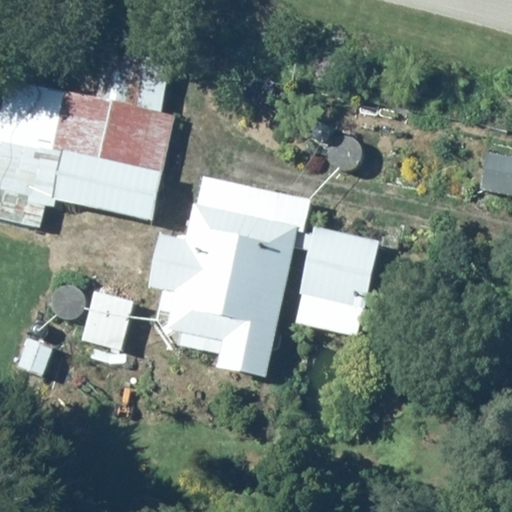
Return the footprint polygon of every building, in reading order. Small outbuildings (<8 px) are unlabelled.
[(169,70),(113,57),(109,71),(83,67),(77,91),(65,88),(54,149),(65,153),(58,197),(156,217),(176,112),(161,109),(169,70)] [(456,134),(379,122),(374,171),(450,182),(456,134)] [(365,152),(365,151),(365,150),(365,149),(365,148),(365,147),(365,146),(364,146),(364,145),(364,144),(363,143),(363,142),(362,142),(362,141),(361,141),(361,140),(360,139),(359,139),(359,138),(358,138),(358,137),(357,137),(356,136),(355,136),(354,136),(353,135),(352,135),(351,135),(350,135),(349,135),(348,135),(347,135),(346,135),(345,135),(344,136),(343,136),(342,136),(342,137),(341,137),(340,137),(340,138),(339,138),(338,139),(337,140),(336,141),(335,142),(335,143),(334,144),(334,145),(333,146),(333,147),(333,148),(333,149),(333,150),(333,151),(333,152),(333,153),(333,154),(333,155),(333,156),(333,157),(334,157),(334,158),(334,159),(335,159),(335,160),(335,161),(336,161),(336,162),(337,162),(337,163),(338,163),(338,164),(339,164),(340,165),(341,165),(341,166),(342,166),(343,166),(343,167),(344,167),(345,167),(346,167),(347,168),(348,168),(349,168),(350,168),(351,168),(352,167),(353,167),(354,167),(355,167),(355,166),(356,166),(357,166),(358,165),(359,165),(359,164),(360,164),(360,163),(361,163),(361,162),(362,161),(363,160),(363,159),(364,158),(364,157),(364,156),(365,156),(365,155),(365,154),(365,153),(365,152)] [(50,161),(0,150),(0,214),(41,222),(50,161)] [(511,158),(482,154),(474,197),(511,202),(511,158)] [(307,224),(311,195),(250,185),(245,211),(198,201),(192,238),(164,232),(155,283),(179,289),(170,329),(228,338),(223,363),(270,373),(300,222),(307,224)] [(368,308),(384,240),(321,225),(305,292),(306,293),(300,317),(337,329),(338,320),(355,324),(357,304),(368,308)] [(89,300),(89,299),(89,298),(88,297),(88,296),(88,295),(88,294),(87,293),(87,292),(87,291),(86,291),(86,290),(85,289),(85,288),(84,288),(83,287),(82,286),(81,286),(81,285),(80,285),(79,284),(78,284),(77,283),(76,283),(75,283),(74,283),(73,282),(72,282),(71,282),(70,282),(69,282),(68,283),(67,283),(66,283),(65,283),(64,284),(63,284),(62,285),(61,285),(61,286),(60,286),(60,287),(59,287),(58,288),(57,289),(57,290),(56,290),(56,291),(56,292),(55,292),(55,293),(55,294),(54,294),(54,295),(54,296),(54,297),(54,298),(54,299),(54,300),(54,301),(54,302),(54,303),(54,304),(54,305),(54,306),(55,306),(55,307),(56,308),(56,309),(57,310),(57,311),(58,311),(58,312),(59,312),(59,313),(60,313),(61,314),(62,315),(63,315),(63,316),(64,316),(65,316),(66,317),(67,317),(68,317),(69,317),(70,317),(71,317),(72,317),(73,317),(74,317),(75,317),(76,317),(77,316),(78,316),(79,316),(79,315),(80,315),(81,314),(82,314),(82,313),(83,313),(84,312),(85,311),(85,310),(86,310),(86,309),(87,308),(87,307),(87,306),(88,306),(88,305),(88,304),(88,303),(88,302),(89,302),(89,301),(89,300)]
